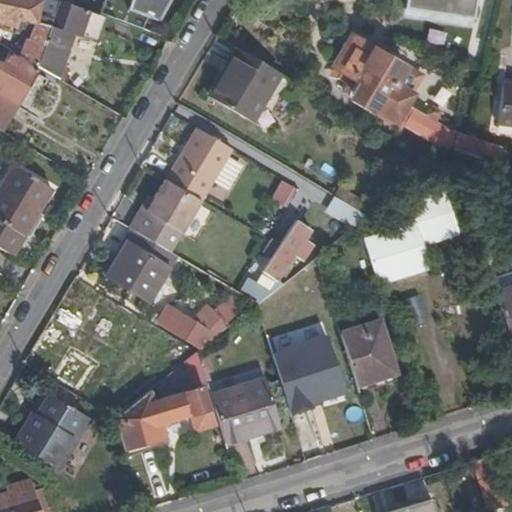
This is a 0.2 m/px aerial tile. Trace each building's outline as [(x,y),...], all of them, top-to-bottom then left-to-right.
[(0,39),(1,40),(39,62),(41,60),(60,1),(53,0),(0,0),(0,22),(18,26),(20,20),(31,22),(27,37),(0,30),(0,39)] [(89,10),(89,7),(65,0),(60,0),(60,1),(41,60),(39,62),(66,79),(72,68),(63,62),(73,35),(100,44),(110,17),(89,10)] [(106,0),(103,12),(144,25),(148,15),(158,19),(168,0),(106,0)] [(478,0),(407,0),(406,8),(476,18),(478,0)] [(396,120),(412,93),(422,75),(381,52),(384,46),(376,42),(369,54),(348,41),(338,58),(340,67),(353,75),(348,83),(344,90),(388,116),(386,120),(392,124),(394,120),(396,120)] [(284,75),(243,49),(213,98),(255,123),(284,75)] [(0,128),(6,118),(39,62),(10,50),(5,56),(0,54),(0,128)] [(353,75),(340,67),(336,74),(348,83),(353,75)] [(499,114),(511,115),(511,78),(504,78),(499,114)] [(418,96),(412,93),(396,120),(401,124),(418,96)] [(454,137),(453,147),(477,155),(478,135),(455,128),(454,137)] [(234,150),(199,130),(169,180),(203,201),(234,150)] [(511,144),(478,135),(477,155),(511,165),(511,163),(511,144)] [(0,181),(0,217),(27,233),(55,187),(12,161),(0,181)] [(157,196),(138,229),(173,250),(203,201),(169,180),(167,179),(157,196)] [(286,206),(295,187),(278,179),(269,198),(286,206)] [(375,208),(338,186),(334,194),(343,199),(366,215),(375,208)] [(408,202),(415,223),(418,221),(424,244),(426,243),(427,246),(459,235),(445,191),(408,202)] [(150,193),(131,225),(135,227),(138,229),(157,196),(150,193)] [(332,216),(351,229),(366,215),(343,199),(332,216)] [(265,269),(279,276),(310,224),(297,215),(265,269)] [(418,221),(415,223),(415,224),(365,241),(378,285),(433,266),(427,246),(426,243),(424,244),(418,221)] [(138,229),(135,227),(108,272),(149,296),(177,253),(173,250),(138,229)] [(324,271),(321,261),(319,257),(318,255),(283,283),(289,292),(303,282),(306,285),(324,271)] [(334,279),(326,255),(319,257),(321,261),(324,271),(327,281),(334,279)] [(511,267),(492,274),(496,289),(511,284),(511,267)] [(248,275),(240,288),(258,298),(265,285),(248,275)] [(511,284),(496,289),(511,339),(511,284)] [(82,324),(98,297),(83,289),(68,316),(82,324)] [(285,300),(276,289),(264,298),(258,302),(259,307),(262,315),(285,300)] [(230,323),(245,309),(234,294),(215,308),(230,323)] [(204,345),(221,332),(194,315),(169,299),(157,318),(204,345)] [(221,332),(231,324),(230,323),(215,308),(209,302),(194,315),(221,332)] [(116,383),(132,394),(170,345),(135,317),(119,339),(138,353),(116,383)] [(381,321),(342,333),(359,390),(397,379),(381,321)] [(56,344),(40,370),(67,386),(78,365),(81,359),(56,344)] [(193,385),(208,379),(199,350),(186,360),(193,385)] [(215,402),(227,442),(281,424),(263,364),(209,382),(215,402)] [(86,398),(99,378),(78,365),(67,386),(86,398)] [(118,426),(125,448),(167,434),(163,419),(215,402),(209,382),(208,379),(193,385),(156,397),(153,387),(117,416),(118,426)] [(314,429),(350,418),(340,381),(303,392),(314,429)] [(74,433),(87,414),(50,391),(29,424),(25,421),(14,439),(59,466),(78,436),(74,433)] [(505,500),(491,454),(472,459),(488,505),(505,500)] [(39,511),(53,511),(43,474),(30,477),(39,511)] [(0,511),(39,511),(30,477),(7,484),(9,492),(0,494),(0,511)] [(379,511),(435,511),(430,496),(379,511)]
